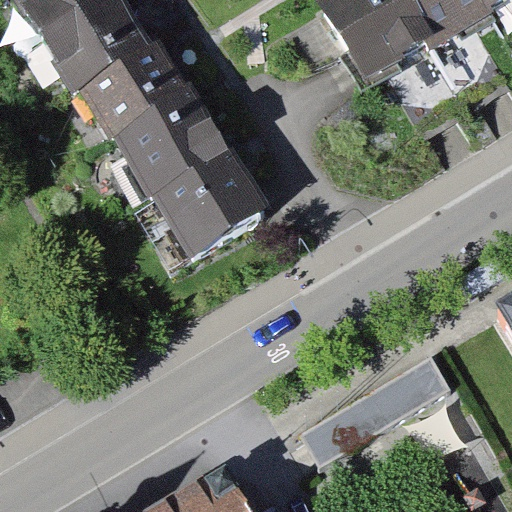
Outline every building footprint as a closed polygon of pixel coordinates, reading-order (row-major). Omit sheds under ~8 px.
[(103,0),(0,0),(0,6),(66,111),(76,105),(186,279),(267,229),(252,206),(153,49),(139,57),(103,0)] [(511,0),(330,0),(303,15),(341,82),(355,106),(511,17),(511,0)] [(0,318),(0,376),(65,341),(41,296),(0,318)] [(511,304),(485,321),(511,366),(511,304)] [(429,367),(299,445),(322,484),(452,406),(429,367)] [(230,511),(212,481),(161,511),(230,511)]
